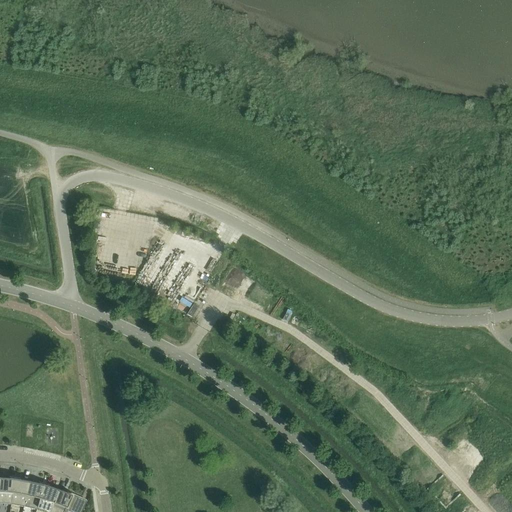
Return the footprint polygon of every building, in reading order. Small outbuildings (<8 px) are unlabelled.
[(0,477),(0,503),(11,505),(14,477),(9,477),(9,479),(6,478),(0,477)] [(14,477),(11,505),(24,507),(29,481),(22,480),(22,481),(19,480),(19,479),(20,479),(20,478),(14,477)] [(29,481),(24,507),(36,510),(44,483),(38,482),(38,483),(38,484),(35,483),(29,481)] [(44,483),(36,510),(43,511),(49,511),(57,489),(51,487),(51,488),(48,487),(48,485),(49,485),(44,483)] [(57,489),(49,511),(66,511),(67,511),(70,511),(81,511),(86,501),(72,494),(72,493),(67,491),(67,492),(66,493),(63,492),(64,492),(57,489)]
